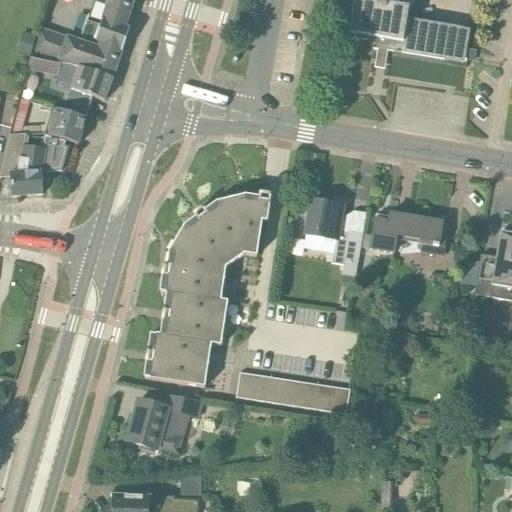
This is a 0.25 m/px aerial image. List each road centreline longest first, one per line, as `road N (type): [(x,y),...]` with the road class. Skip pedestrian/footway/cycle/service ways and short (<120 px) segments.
road 1 (secondary): [(91,254),(18,511)]
road 2 (tertiary): [(511,165),(250,118)]
road 3 (secondary): [(46,511),(116,262)]
road 4 (secondary): [(116,262),(166,98)]
road 5 (secondary): [(140,91),(91,254)]
